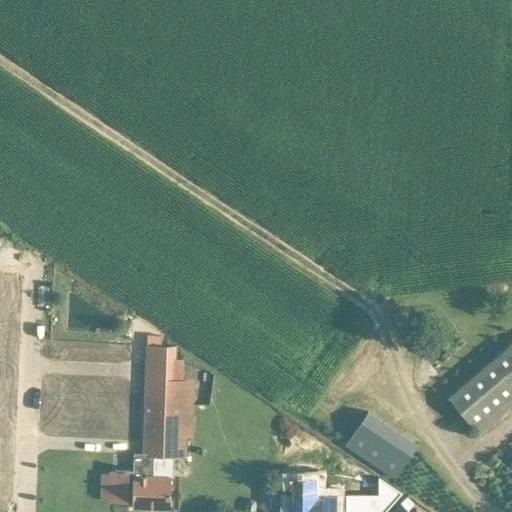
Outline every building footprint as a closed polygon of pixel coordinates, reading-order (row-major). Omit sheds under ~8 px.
[(0,454),(14,455),(22,278),(0,277),(0,454)] [(511,339),(444,396),(459,415),(461,413),(478,433),(511,404),(511,339)] [(193,433),(195,380),(185,379),(185,359),(177,359),(177,345),(146,345),(142,453),(154,454),(162,454),(185,455),(186,433),(193,433)] [(342,449),(396,476),(415,438),(360,412),(342,449)] [(134,453),(133,471),(129,471),(129,468),(123,468),(123,470),(112,470),(111,502),(133,503),(133,508),(171,509),(171,476),(153,476),(154,454),(142,453),(134,453)] [(379,494),(379,495),(400,495),(402,492),(379,477),(379,494)] [(298,502),(289,502),(289,507),(287,508),(287,511),(335,511),(336,495),(317,495),(317,479),(297,479),(298,502)] [(392,511),(419,511),(413,505),(414,503),(407,496),(392,511)]
